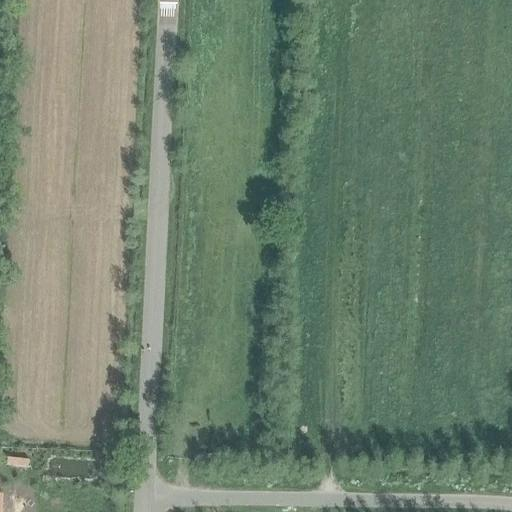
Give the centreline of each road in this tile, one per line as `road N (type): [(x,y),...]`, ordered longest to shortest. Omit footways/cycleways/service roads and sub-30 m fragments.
road 1 (unclassified): [(145,499),(169,0)]
road 2 (unclassified): [(145,499),(511,504)]
